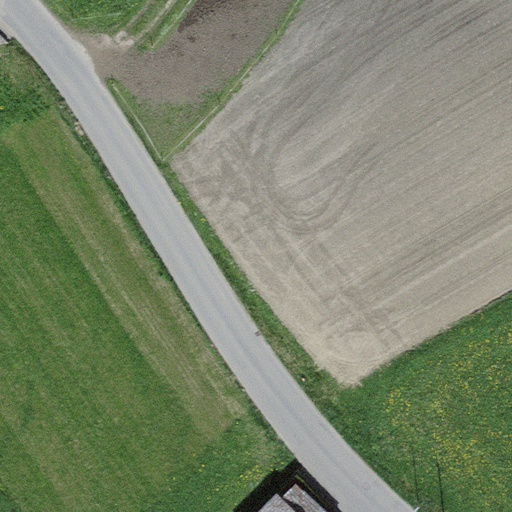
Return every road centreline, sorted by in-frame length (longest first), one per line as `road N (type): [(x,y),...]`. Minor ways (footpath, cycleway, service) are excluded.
road 1 (unclassified): [(0,32),(150,243),(345,479),(390,511)]
road 2 (track): [(54,109),(151,33),(177,0)]
